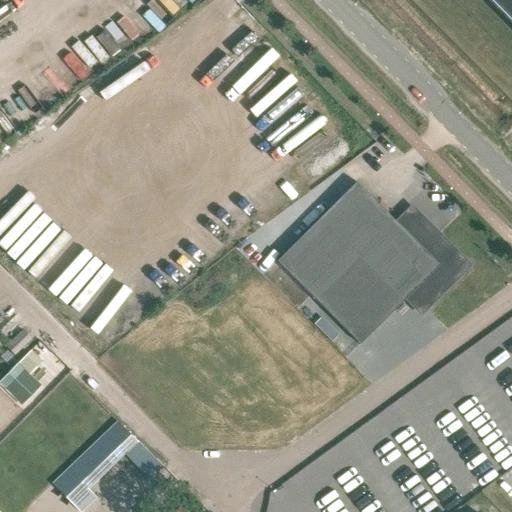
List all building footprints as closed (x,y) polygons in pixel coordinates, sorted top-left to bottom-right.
[(511,0),(488,0),(511,24),(511,0)] [(295,99),(252,130),(267,151),(310,121),(295,99)] [(424,309),(467,266),(415,214),(401,228),(355,183),(276,262),(359,346),(410,295),(424,309)] [(0,245),(9,255),(46,219),(38,212),(34,216),(24,206),(0,229),(0,245)] [(14,357),(32,340),(23,330),(5,347),(5,348),(14,357)] [(0,358),(5,364),(12,358),(7,352),(0,357),(0,358)] [(0,383),(23,406),(40,388),(29,377),(38,367),(26,356),(17,365),(16,365),(0,381),(0,383)] [(117,422),(52,485),(78,511),(82,511),(96,499),(88,490),(126,454),(150,480),(163,468),(138,442),(137,443),(117,422)] [(274,482),(262,511),(304,511),(306,510),(310,511),(313,511),(293,504),(298,491),(274,482)]
